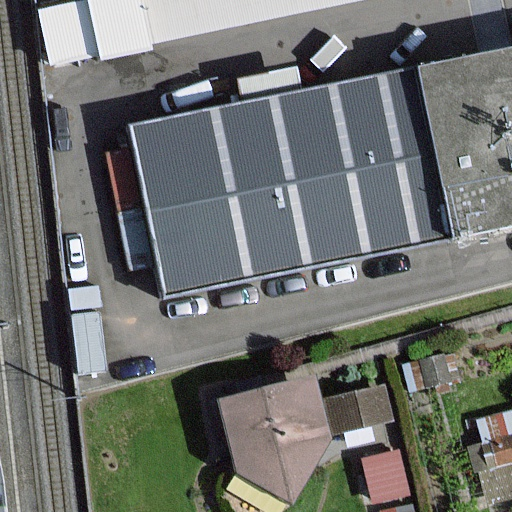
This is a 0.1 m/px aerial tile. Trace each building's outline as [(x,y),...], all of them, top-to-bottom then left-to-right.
[(38,0),(48,50),(329,0),(38,0)] [(511,52),(134,131),(138,152),(109,158),(132,264),(163,258),(169,289),(511,217),(511,52)] [(217,394),(229,459),(289,502),(330,440),(319,376),(217,394)] [(386,378),(328,384),(332,420),(390,413),(386,378)] [(511,459),(511,411),(478,421),(491,466),(511,459)] [(398,450),(366,458),(376,500),(408,493),(398,450)]
